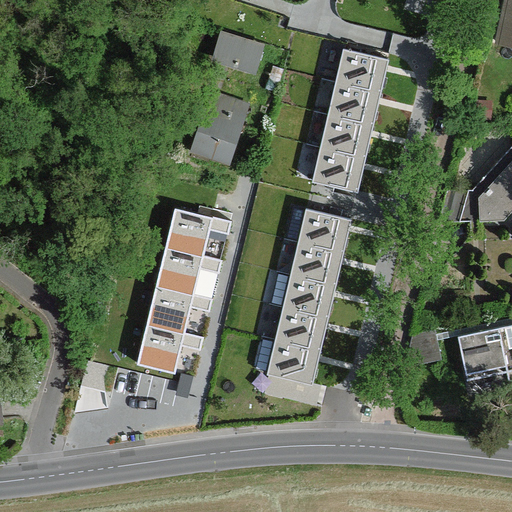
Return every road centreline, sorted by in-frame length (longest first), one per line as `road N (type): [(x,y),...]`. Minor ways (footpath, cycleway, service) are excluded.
road 1 (residential): [(479,0),(381,446)]
road 2 (tertiary): [(381,446),(261,448),(0,482)]
road 3 (tertiary): [(511,461),(381,446)]
